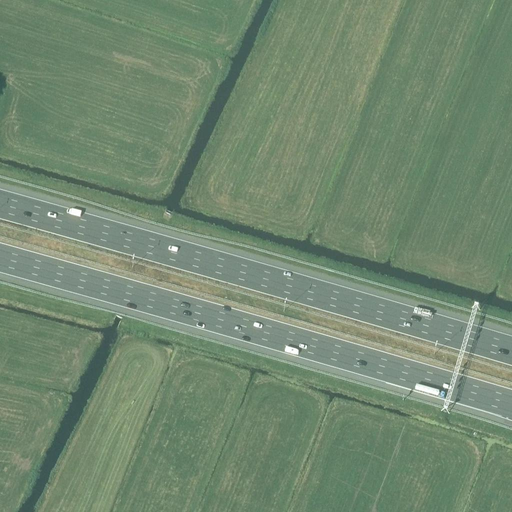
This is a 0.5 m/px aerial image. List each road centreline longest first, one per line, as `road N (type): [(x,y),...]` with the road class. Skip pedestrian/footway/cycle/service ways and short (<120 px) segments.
road 1 (motorway): [(511,354),(0,205)]
road 2 (motorway): [(0,258),(511,405)]
